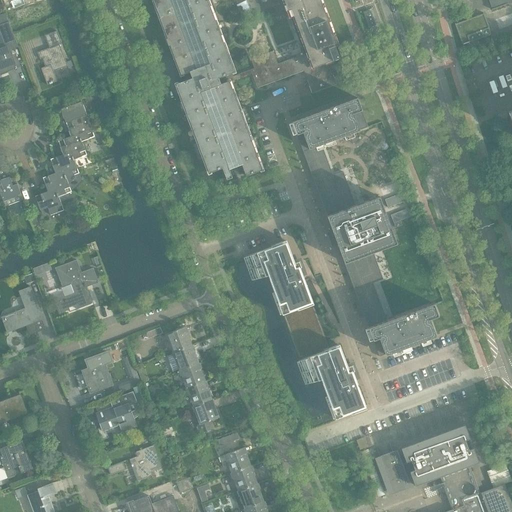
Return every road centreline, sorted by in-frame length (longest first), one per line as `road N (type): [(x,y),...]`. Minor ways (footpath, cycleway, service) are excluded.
road 1 (tertiary): [(388,0),(507,367)]
road 2 (tertiary): [(511,308),(414,0)]
road 3 (residential): [(199,252),(104,0)]
road 4 (residential): [(314,511),(214,296)]
road 5 (residential): [(304,215),(378,414)]
road 6 (residential): [(41,360),(214,296)]
road 7 (residential): [(97,511),(41,360)]
road 8 (residential): [(507,367),(378,414)]
road 9 (residential): [(304,215),(266,109),(277,92)]
